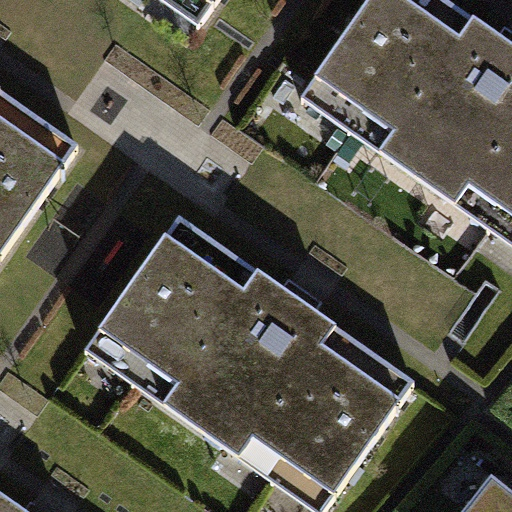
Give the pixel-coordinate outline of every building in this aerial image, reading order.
[(183,0),(218,23),(233,0),(183,0)] [(511,59),(424,0),(376,0),(306,103),(511,241),(511,59)] [(0,277),(84,153),(0,96),(0,277)] [(188,235),(103,360),(327,511),(345,511),(425,395),(296,308),(188,235)] [(511,511),(511,493),(510,491),(497,481),(471,511),(511,511)] [(13,511),(0,503),(0,511),(13,511)]
